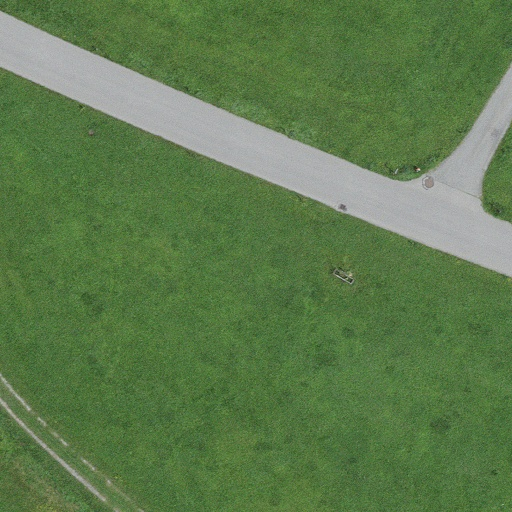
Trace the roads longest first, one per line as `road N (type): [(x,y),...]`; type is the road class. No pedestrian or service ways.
road 1 (residential): [(0,39),(511,249)]
road 2 (track): [(0,385),(130,511)]
road 3 (track): [(440,224),(511,96)]
